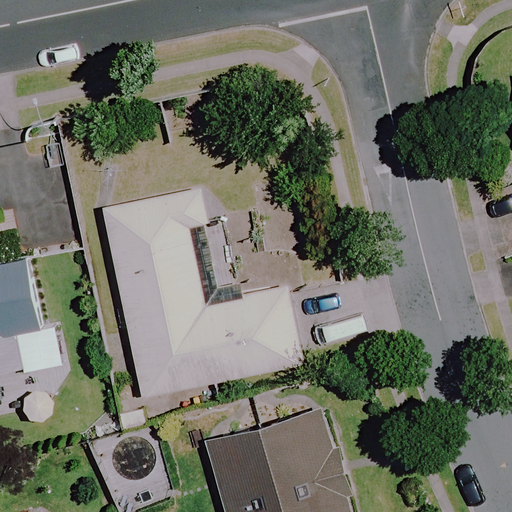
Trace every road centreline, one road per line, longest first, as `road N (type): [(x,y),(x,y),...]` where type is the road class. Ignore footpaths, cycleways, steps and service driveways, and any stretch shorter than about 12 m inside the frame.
road 1 (residential): [(365,0),(432,292),(470,411),(511,505)]
road 2 (tertiary): [(130,0),(0,26)]
